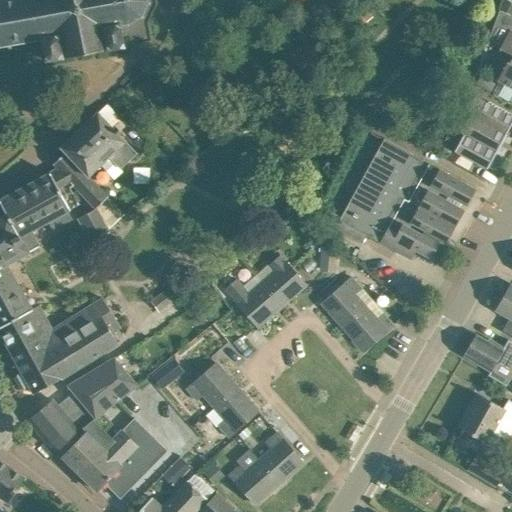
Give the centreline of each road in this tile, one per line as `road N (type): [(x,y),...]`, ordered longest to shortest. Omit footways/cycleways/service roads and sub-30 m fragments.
road 1 (residential): [(354,489),(247,369),(306,316),(396,414)]
road 2 (tertiary): [(396,414),(511,206)]
road 3 (residential): [(0,184),(100,92)]
